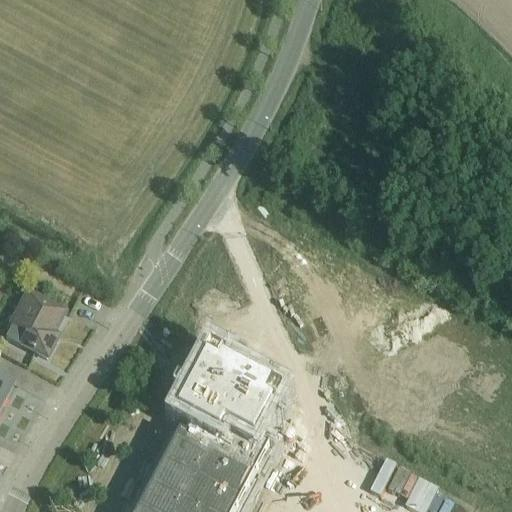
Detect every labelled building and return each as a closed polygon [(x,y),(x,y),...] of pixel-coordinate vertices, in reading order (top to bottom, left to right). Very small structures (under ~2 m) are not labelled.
[(66,316),(28,296),(5,339),(22,348),(48,362),(56,347),(53,345),(58,338),(55,336),(66,316)] [(0,414),(15,387),(0,378),(0,359),(1,357),(0,356),(0,414)] [(240,511),(243,506),(250,493),(249,492),(248,492),(246,491),(244,489),(246,486),(251,476),(255,479),(256,479),(257,480),(263,469),(270,455),(264,452),(263,451),(258,448),(262,440),(266,432),(267,432),(270,425),(276,415),(277,412),(283,401),(277,398),(275,397),(254,386),(226,371),(225,370),(226,368),(224,368),(221,375),(216,372),(210,369),(213,362),(212,361),(211,364),(208,370),(193,397),(179,423),(186,427),(190,429),(195,431),(194,433),(191,438),(188,444),(184,442),(183,441),(181,440),(175,453),(168,465),(170,466),(171,467),(175,469),(173,472),(172,474),(171,476),(169,478),(168,482),(166,480),(163,479),(161,478),(155,490),(148,503),(150,504),(155,506),(154,508),(151,511),(240,511)] [(315,472),(334,481),(343,464),(324,454),(315,472)] [(388,511),(296,466),(283,492),(323,511),(388,511)] [(366,499),(385,509),(394,493),(375,483),(366,499)] [(423,511),(447,511),(451,504),(443,501),(440,507),(427,502),(423,511)]
